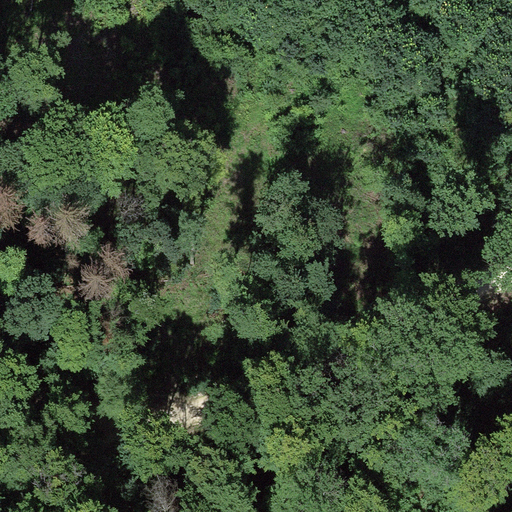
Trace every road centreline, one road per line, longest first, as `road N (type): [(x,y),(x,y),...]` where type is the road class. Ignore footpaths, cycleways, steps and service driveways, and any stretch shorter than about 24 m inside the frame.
road 1 (unclassified): [(0,483),(347,352),(511,269)]
road 2 (track): [(184,414),(0,372)]
